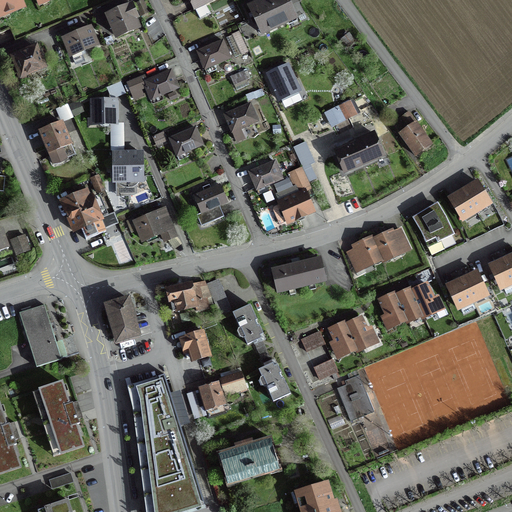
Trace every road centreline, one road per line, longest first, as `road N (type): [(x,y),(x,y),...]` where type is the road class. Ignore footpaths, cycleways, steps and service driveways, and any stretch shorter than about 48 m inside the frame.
road 1 (residential): [(240,257),(360,511)]
road 2 (residential): [(154,0),(263,251)]
road 3 (tertiary): [(79,291),(123,511)]
road 4 (residential): [(263,251),(368,218),(465,159)]
road 5 (residential): [(345,0),(465,159)]
road 6 (tertiary): [(0,102),(71,273)]
road 7 (residential): [(194,267),(122,99)]
